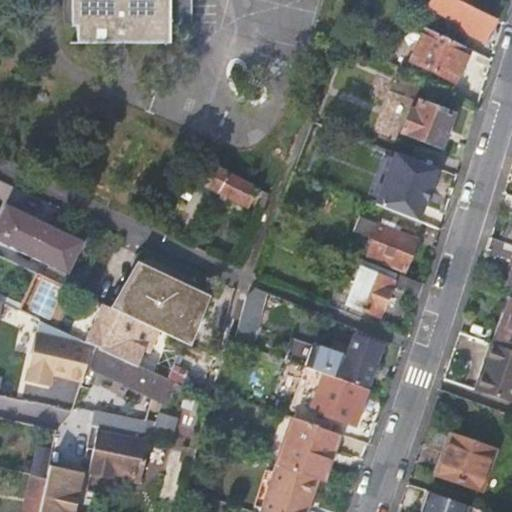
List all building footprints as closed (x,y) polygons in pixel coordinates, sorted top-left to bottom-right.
[(68,0),(68,24),(74,24),(74,42),(170,42),(169,0),(68,0)] [(483,42),(495,19),(466,5),(456,0),(435,0),(430,9),(467,27),(464,32),(483,42)] [(469,50),(425,29),(410,62),(453,82),(469,50)] [(414,112),(410,110),(401,132),(439,147),(452,115),(418,102),(414,112)] [(415,145),(410,158),(435,168),(440,155),(415,145)] [(257,190),(212,166),(197,158),(189,177),(248,207),(257,190)] [(433,176),(415,169),(402,207),(420,214),(433,176)] [(0,242),(48,266),(69,275),(85,242),(5,205),(0,216),(0,242)] [(367,239),(372,225),(358,221),(353,234),(367,239)] [(378,228),(372,225),(367,239),(373,242),(367,258),(404,272),(416,241),(390,232),(392,227),(380,222),(378,228)] [(511,244),(491,236),(487,250),(511,258),(511,255),(511,266),(507,281),(511,282),(511,244)] [(390,289),(416,300),(421,285),(348,258),(340,281),(353,286),(345,307),(378,319),(390,289)] [(48,266),(43,277),(64,287),(69,275),(48,266)] [(158,331),(190,346),(212,300),(146,269),(124,315),(158,331)] [(249,286),(234,343),(253,350),(268,293),(249,286)] [(511,349),(511,304),(498,345),(511,349)] [(101,349),(136,366),(144,351),(147,353),(158,331),(124,315),(103,305),(85,342),(101,349)] [(85,342),(37,319),(24,380),(48,385),(50,373),(86,380),(92,368),(101,349),(85,342)] [(306,369),(323,374),(366,389),(381,347),(353,337),(345,358),(313,346),(306,369)] [(480,392),(511,402),(511,349),(498,345),(494,344),(488,362),(490,363),(480,392)] [(169,404),(178,386),(136,366),(101,349),(92,368),(169,404)] [(475,390),(480,392),(490,363),(488,362),(486,361),(475,390)] [(296,405),(292,417),(322,428),(326,416),(353,426),(366,389),(323,374),(310,410),(296,405)] [(82,424),(99,428),(128,434),(132,417),(85,407),(82,424)] [(0,432),(27,439),(30,424),(0,416),(0,432)] [(292,417),(275,467),(317,481),(323,483),(340,434),(322,428),(292,417)] [(141,482),(150,439),(128,434),(99,428),(91,468),(93,469),(91,474),(113,479),(115,474),(125,475),(124,479),(141,482)] [(496,450),(454,436),(446,459),(439,474),(482,489),(496,450)] [(38,445),(31,475),(47,479),(50,465),(53,448),(38,445)] [(76,511),(79,498),(74,497),(79,470),(50,465),(47,479),(43,499),(40,511),(76,511)] [(260,511),(306,511),(317,481),(275,467),(273,475),(261,510),(260,511)] [(254,507),(261,510),(273,475),(265,472),(254,507)] [(43,499),(47,479),(31,475),(27,497),(43,499)] [(465,511),(468,506),(433,494),(425,511),(465,511)] [(40,511),(43,499),(27,497),(23,511),(40,511)]
